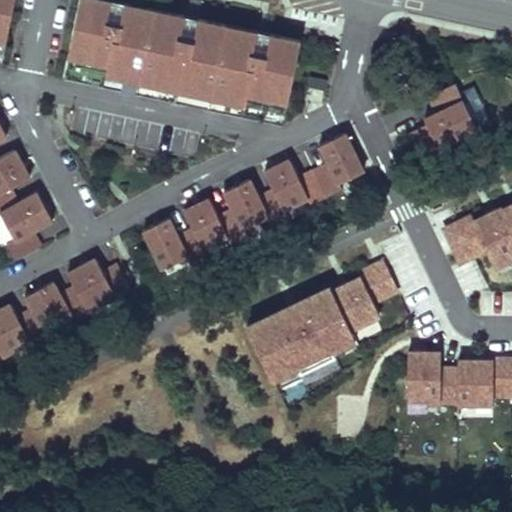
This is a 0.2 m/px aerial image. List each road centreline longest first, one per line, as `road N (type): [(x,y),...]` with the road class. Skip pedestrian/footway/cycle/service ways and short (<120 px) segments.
road 1 (residential): [(354,98),(460,318),(472,328),(511,328)]
road 2 (residential): [(30,79),(276,138)]
road 3 (residential): [(276,138),(90,235)]
road 4 (residential): [(5,74),(90,235)]
